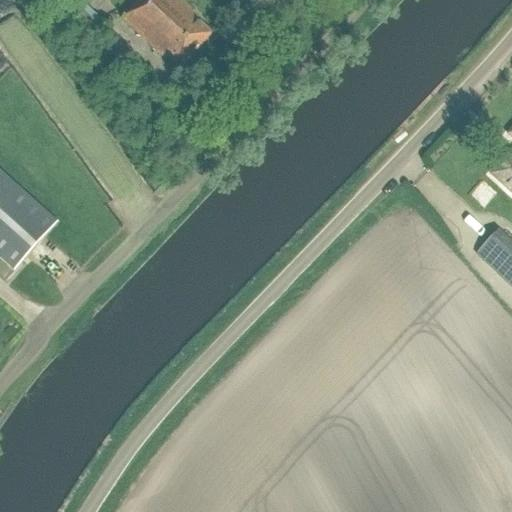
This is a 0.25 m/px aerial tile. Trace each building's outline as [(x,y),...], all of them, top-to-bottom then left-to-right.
[(134,10),(123,22),(161,58),(164,55),(180,70),(212,36),(196,21),(199,18),(179,0),(139,0),(132,8),(134,10)] [(0,76),(11,69),(61,136),(81,120),(13,30),(0,39),(0,76)] [(214,117),(204,125),(216,140),(226,131),(214,117)] [(511,134),(511,136),(511,158),(510,157),(493,176),(511,192),(511,134)] [(0,175),(0,216),(35,248),(55,225),(0,175)] [(141,206),(128,179),(117,185),(130,212),(141,206)] [(494,194),(485,201),(498,217),(506,211),(494,194)] [(0,256),(15,270),(35,248),(0,216),(0,256)] [(476,257),(511,290),(511,245),(498,233),(476,257)]
